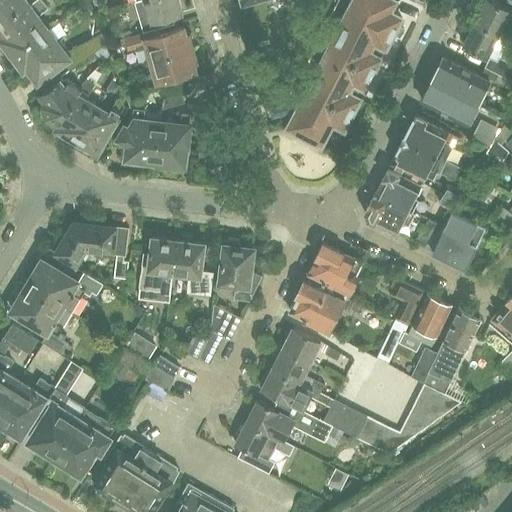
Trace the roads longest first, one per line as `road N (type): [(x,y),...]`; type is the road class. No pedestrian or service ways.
road 1 (residential): [(287,508),(176,450),(209,383),(223,390),(312,218)]
road 2 (residential): [(450,0),(333,224)]
road 3 (residential): [(263,210),(35,185)]
road 4 (residential): [(215,0),(261,162),(263,210)]
road 5 (residential): [(333,224),(471,290),(492,287),(511,263)]
road 6 (track): [(266,306),(369,363),(378,394)]
